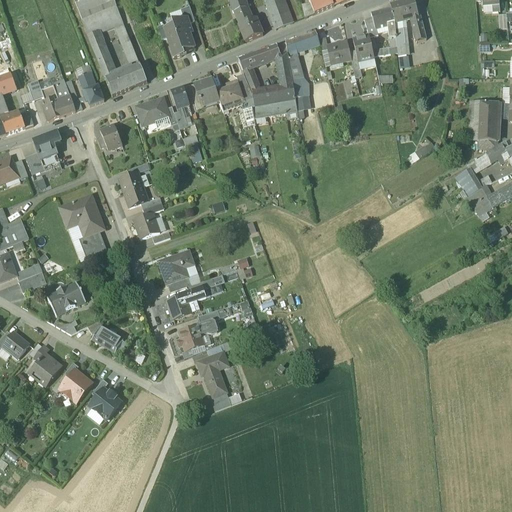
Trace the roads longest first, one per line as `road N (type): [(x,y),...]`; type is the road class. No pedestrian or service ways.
road 1 (tertiary): [(78,119),(372,0)]
road 2 (residential): [(78,119),(170,366),(171,391)]
road 3 (residential): [(0,303),(152,388),(171,391)]
road 4 (track): [(171,391),(180,404),(137,511)]
